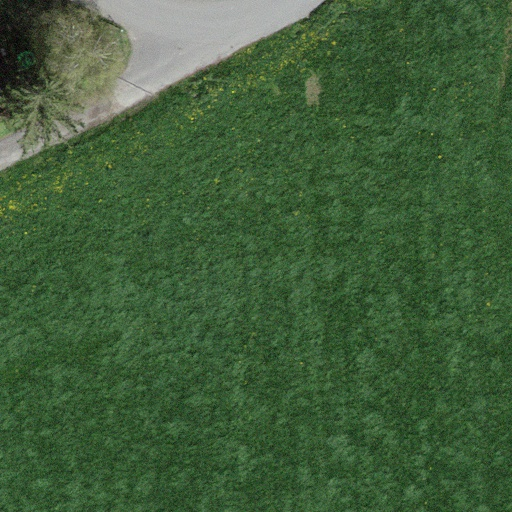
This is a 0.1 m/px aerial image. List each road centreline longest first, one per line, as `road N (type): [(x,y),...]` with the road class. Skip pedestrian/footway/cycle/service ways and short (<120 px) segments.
road 1 (track): [(226,28),(0,152)]
road 2 (unclassified): [(138,0),(226,28),(278,0)]
